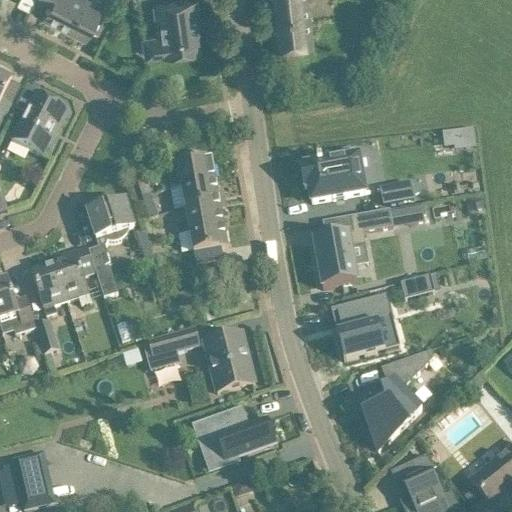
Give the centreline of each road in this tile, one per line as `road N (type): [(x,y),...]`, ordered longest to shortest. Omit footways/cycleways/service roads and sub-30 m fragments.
road 1 (unclassified): [(357,511),(295,365),(251,109)]
road 2 (residential): [(0,243),(48,221),(110,95)]
road 3 (residential): [(251,109),(172,119),(110,95)]
road 4 (residential): [(110,95),(0,40)]
